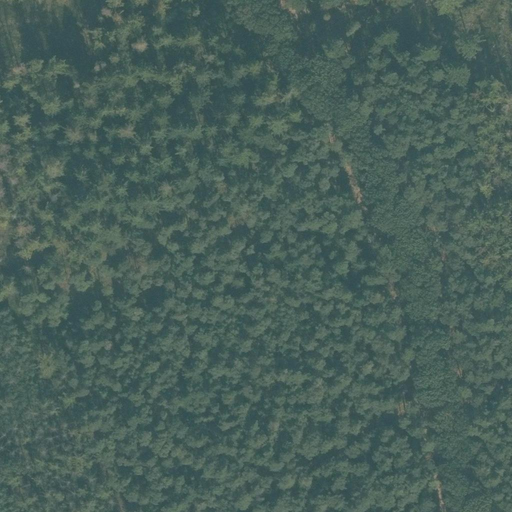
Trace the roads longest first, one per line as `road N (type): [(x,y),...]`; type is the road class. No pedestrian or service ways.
road 1 (track): [(244,0),(370,160),(410,261),(440,392)]
road 2 (track): [(247,511),(394,410),(440,392)]
road 3 (track): [(511,173),(467,221),(410,261)]
